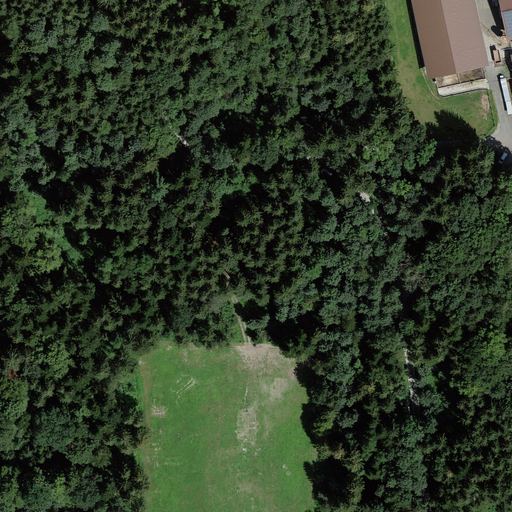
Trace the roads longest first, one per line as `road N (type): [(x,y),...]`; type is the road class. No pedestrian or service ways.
road 1 (track): [(431,511),(416,324),(405,265),(383,222),(332,154),(211,159),(179,139),(130,66),(104,0)]
road 2 (track): [(0,72),(56,111),(134,144),(195,149)]
road 3 (track): [(332,154),(507,140)]
